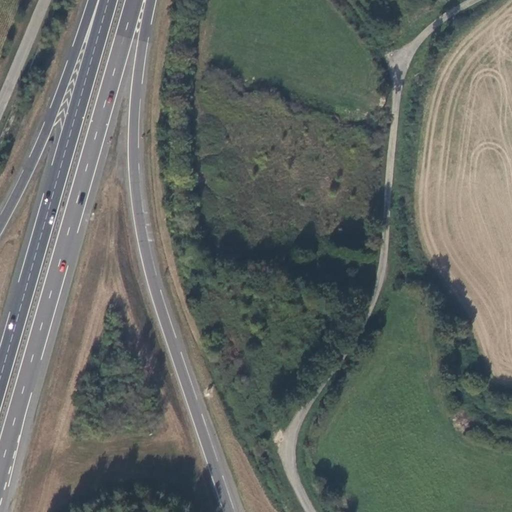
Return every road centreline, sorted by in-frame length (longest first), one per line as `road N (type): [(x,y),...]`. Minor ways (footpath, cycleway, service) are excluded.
road 1 (unclassified): [(311,511),(293,477),(291,439),(366,318),(379,280),(400,69),(431,27),(473,0)]
road 2 (trunk): [(229,511),(157,298),(137,211),(134,107),(150,0)]
road 3 (trunk): [(0,470),(133,0)]
road 4 (trunk): [(107,0),(0,378)]
road 5 (trunk): [(92,0),(48,125),(0,225)]
